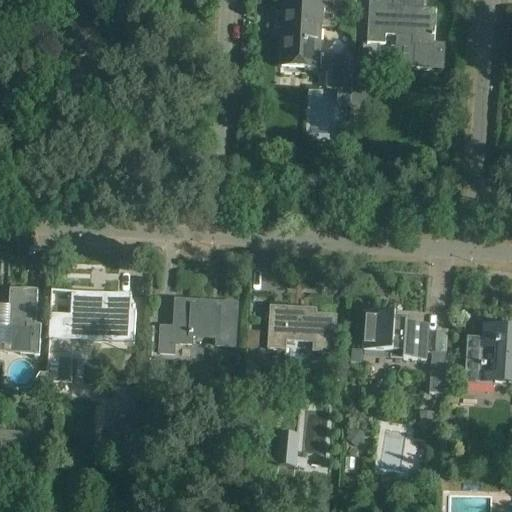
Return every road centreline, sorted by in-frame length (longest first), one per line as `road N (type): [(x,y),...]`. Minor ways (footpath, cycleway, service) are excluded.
road 1 (residential): [(210,239),(477,246)]
road 2 (residential): [(477,246),(484,0)]
road 3 (residential): [(227,0),(210,239)]
road 4 (residential): [(0,239),(210,239)]
